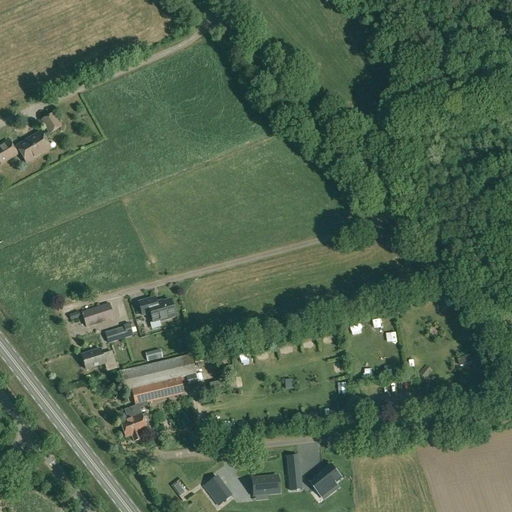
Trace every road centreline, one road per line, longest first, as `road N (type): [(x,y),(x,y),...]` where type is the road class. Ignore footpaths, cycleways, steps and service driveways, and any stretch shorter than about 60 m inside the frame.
road 1 (unclassified): [(511,339),(193,0)]
road 2 (unknown): [(213,20),(141,64),(0,124)]
road 3 (secondary): [(129,511),(0,344)]
